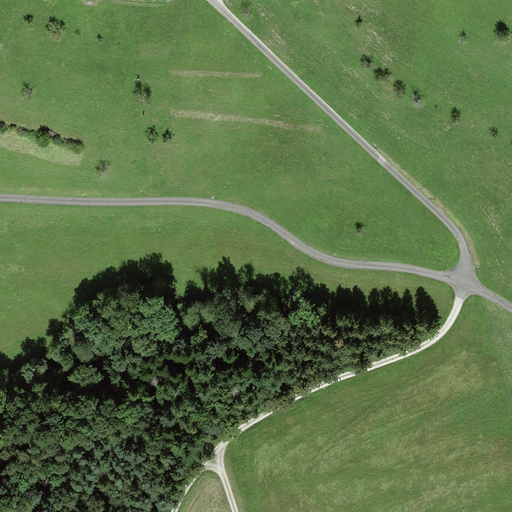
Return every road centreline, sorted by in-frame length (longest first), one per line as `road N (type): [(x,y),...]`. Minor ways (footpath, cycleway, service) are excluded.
road 1 (track): [(209,0),(464,246),(462,285),(440,333),(279,406),(227,439),(216,457)]
road 2 (unclassified): [(0,199),(223,205),(316,257),(408,269),(511,308)]
